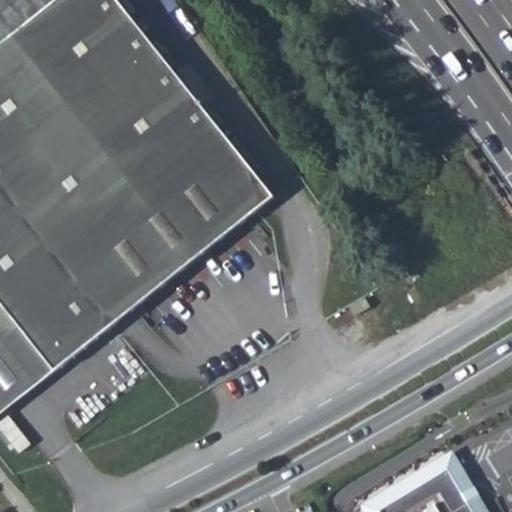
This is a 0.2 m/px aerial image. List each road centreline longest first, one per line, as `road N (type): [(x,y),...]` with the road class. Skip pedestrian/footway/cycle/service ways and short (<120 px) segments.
road 1 (tertiary): [(511,304),(143,511)]
road 2 (tertiary): [(217,511),(511,343)]
road 3 (trunk): [(405,0),(511,140)]
